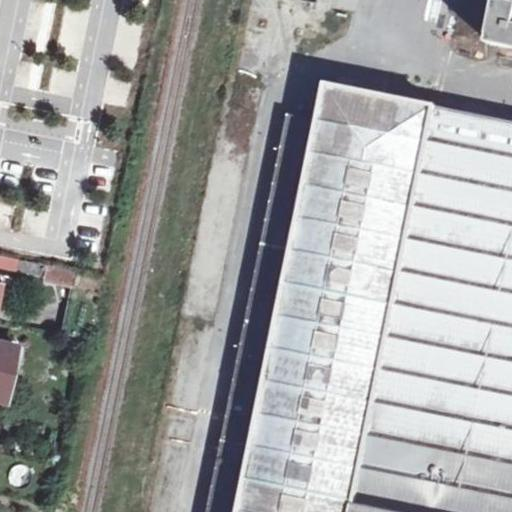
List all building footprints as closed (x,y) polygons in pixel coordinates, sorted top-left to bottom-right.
[(112,204),(104,241),(114,243),(124,245),(172,0),(141,0),(133,48),(145,50),(112,204)] [(511,0),(502,45),(511,46),(511,0)] [(331,119),(300,114),(213,511),(511,511),(511,118),(338,82),(331,119)] [(48,266),(45,281),(70,286),(73,271),(48,266)] [(105,282),(77,276),(65,333),(93,338),(105,282)] [(18,348),(0,344),(0,402),(6,404),(18,348)]
